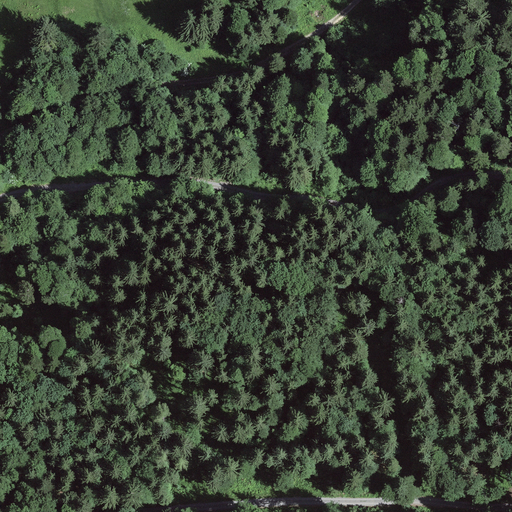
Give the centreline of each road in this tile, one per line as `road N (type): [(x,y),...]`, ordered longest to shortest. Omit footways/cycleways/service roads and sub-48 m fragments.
road 1 (track): [(511,175),(466,166),(360,178),(301,196),(167,183),(20,192),(0,202)]
road 2 (track): [(0,137),(75,101),(268,63),(332,33),(371,0)]
road 3 (track): [(154,511),(318,502),(511,506)]
